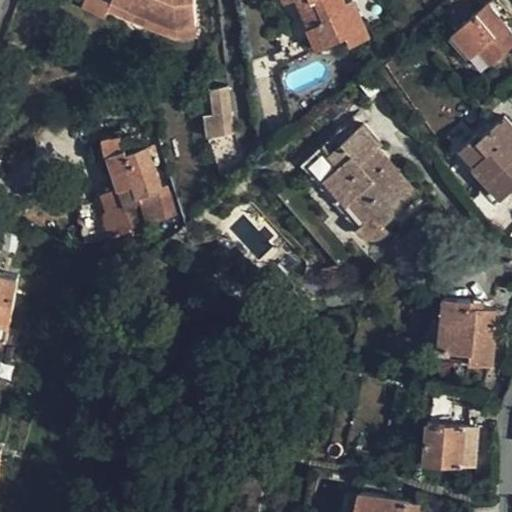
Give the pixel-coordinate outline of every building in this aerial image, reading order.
[(170,24),(194,23),(191,0),(110,0),(107,9),(128,17),(131,8),(170,24)] [(297,0),(318,46),(347,34),(351,43),(369,35),(353,0),(348,0),(344,2),(343,0),(297,0)] [(511,29),(487,1),(453,32),(472,53),(479,47),(490,60),(511,41),(511,29)] [(195,35),(194,23),(170,24),(131,8),(128,17),(176,37),(195,35)] [(397,41),(389,22),(372,30),(382,53),(397,41)] [(209,88),(213,131),(233,129),(227,86),(209,88)] [(511,186),(511,125),(503,115),(492,124),(489,121),(458,148),(502,196),(511,186)] [(363,123),(342,140),(360,160),(378,146),(381,143),(363,123)] [(135,204),(138,203),(143,201),(141,194),(161,186),(153,164),(160,161),(154,145),(148,147),(148,145),(126,152),(124,148),(115,152),(110,138),(102,140),(118,187),(101,193),(104,203),(79,211),(84,241),(110,237),(111,236),(128,230),(128,228),(142,222),(135,204)] [(379,158),(384,153),(378,146),(360,160),(342,140),(329,151),(323,145),(307,158),(347,202),(348,201),(363,218),(355,225),(359,231),(365,235),(371,236),(376,236),(382,234),(389,227),(394,224),(396,226),(426,202),(389,160),(384,164),(379,158)] [(389,160),(384,153),(379,158),(384,164),(389,160)] [(301,164),(355,225),(363,218),(348,201),(347,202),(307,158),(301,164)] [(173,189),(143,201),(138,203),(147,221),(181,207),(173,189)] [(444,223),(426,202),(396,226),(415,247),(444,223)] [(16,276),(0,273),(0,337),(6,338),(16,276)] [(444,296),(442,315),(453,316),(450,347),(466,349),(466,360),(492,362),(497,309),(485,307),(485,300),(444,296)] [(439,315),(436,346),(450,347),(453,316),(442,315),(439,315)] [(450,347),(436,346),(434,357),(466,360),(466,349),(450,347)] [(462,460),(465,425),(465,424),(427,420),(424,460),(462,463),(462,460)] [(474,427),(465,425),(462,460),(472,461),(474,427)] [(268,511),(277,473),(248,467),(244,488),(250,489),(247,508),(266,511),(268,511)] [(345,511),(356,511),(361,489),(351,488),(345,511)] [(406,511),(409,499),(361,489),(356,511),(406,511)] [(416,511),(419,501),(409,499),(406,511),(416,511)]
